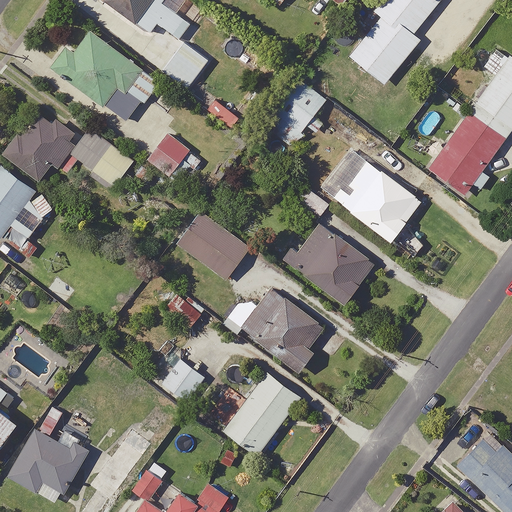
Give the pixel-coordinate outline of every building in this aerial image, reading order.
[(186,0),(105,0),(151,34),(159,24),(178,38),(191,22),(177,12),(186,0)] [(380,0),(374,8),(382,15),(409,37),(414,32),(440,0),(380,0)] [(409,37),(382,15),(349,54),(386,84),(422,39),(414,32),(409,37)] [(66,43),(49,66),(104,106),(119,86),(127,91),(144,67),(91,28),(75,49),(66,43)] [(210,58),(184,39),(162,68),(188,87),(210,58)] [(511,54),(476,102),(511,127),(511,54)] [(270,129),(291,145),(326,99),(299,80),(274,113),(279,117),(270,129)] [(216,98),(208,108),(232,126),(240,116),(216,98)] [(511,127),(476,102),(470,110),(507,137),(511,129),(511,127)] [(17,129),(1,151),(40,179),(52,161),(58,166),(75,143),(69,139),(75,132),(55,117),(52,120),(38,110),(22,133),(17,129)] [(470,110),(429,166),(466,193),(507,137),(470,110)] [(89,127),(71,152),(94,169),(90,174),(112,190),(135,160),(89,127)] [(168,131),(148,157),(170,174),(190,148),(168,131)] [(1,163),(0,164),(0,236),(2,238),(37,189),(1,163)] [(381,168),(349,210),(391,241),(423,199),(381,168)] [(298,198),(322,215),(330,203),(306,186),(298,198)] [(201,208),(177,241),(227,279),(251,246),(201,208)] [(18,227),(7,242),(5,241),(0,248),(24,265),(41,242),(25,231),(32,222),(23,216),(16,225),(18,227)] [(333,230),(303,271),(346,302),(376,262),(333,230)] [(424,242),(406,230),(398,243),(415,255),(424,242)] [(69,284),(53,273),(45,285),(60,296),(69,284)] [(271,285),(241,326),(301,370),(316,350),(310,346),(326,325),(271,285)] [(179,289),(166,306),(191,326),(204,309),(179,289)] [(181,356),(162,380),(189,400),(207,376),(181,356)] [(81,366),(70,379),(83,390),(94,378),(81,366)] [(268,368),(223,427),(257,453),(302,393),(268,368)] [(511,372),(498,392),(511,402),(511,372)] [(0,445),(20,419),(0,404),(0,445)] [(170,417),(154,406),(141,423),(156,435),(170,417)] [(71,445),(37,425),(9,473),(37,489),(43,479),(65,491),(90,447),(75,438),(71,445)] [(154,443),(131,426),(88,483),(96,489),(111,500),(154,443)] [(497,449),(485,436),(458,463),(506,511),(511,511),(511,449),(504,442),(497,449)] [(240,457),(225,447),(216,461),(231,471),(240,457)] [(163,477),(149,467),(134,488),(149,498),(163,477)] [(145,496),(133,511),(218,511),(230,496),(210,483),(197,501),(180,489),(166,510),(149,498),(145,496)] [(101,511),(111,500),(96,489),(78,511),(101,511)] [(466,511),(453,499),(439,511),(466,511)]
